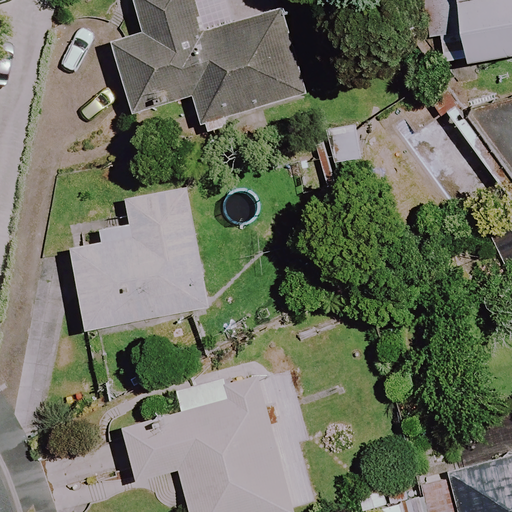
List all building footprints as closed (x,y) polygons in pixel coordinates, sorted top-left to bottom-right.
[(235,25),(227,0),(133,0),(143,32),(113,41),(135,116),(194,99),(201,123),(305,94),(281,12),(235,25)] [(511,0),(473,0),(485,62),(511,56),(511,0)] [(126,199),(132,224),(102,230),(105,243),(73,250),(89,332),(212,307),(187,187),(126,199)] [(511,215),(480,229),(503,285),(511,280),(511,215)] [(290,511),(264,399),(126,430),(138,483),(181,474),(189,511),(290,511)] [(429,511),(511,511),(511,460),(450,476),(422,483),(429,511)]
